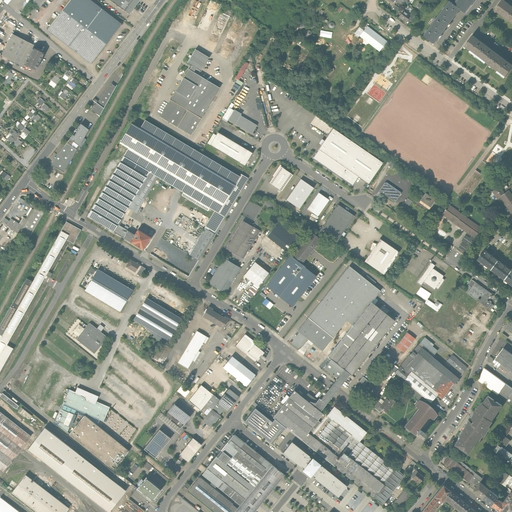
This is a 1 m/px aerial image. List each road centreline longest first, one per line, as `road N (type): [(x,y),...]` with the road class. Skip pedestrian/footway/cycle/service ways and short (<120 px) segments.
road 1 (tertiary): [(23,183),(160,0)]
road 2 (unclassified): [(23,183),(190,287)]
road 3 (residential): [(422,458),(511,307)]
road 4 (residential): [(511,107),(368,6)]
road 5 (unclassified): [(190,287),(269,155)]
